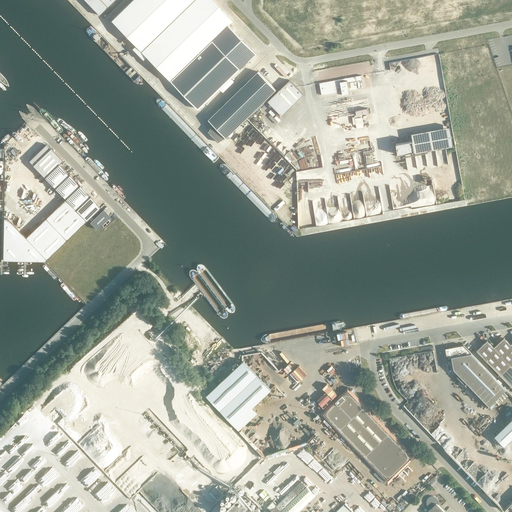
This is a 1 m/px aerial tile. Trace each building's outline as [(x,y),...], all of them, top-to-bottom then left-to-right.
[(91,0),(104,13),(109,13),(122,0),(91,0)] [(191,0),(131,0),(113,18),(113,23),(140,50),(191,0)] [(170,80),(228,25),(232,20),(212,0),(191,0),(140,50),(170,81),(170,80)] [(242,40),(228,25),(170,80),(198,109),(249,60),(248,60),(255,53),(242,40)] [(226,138),(276,90),(258,72),(209,120),(226,138)] [(319,83),(321,95),(342,92),(342,95),(350,94),(349,90),(363,88),(361,75),(319,83)] [(282,116),(304,95),(289,80),(268,101),(282,116)] [(80,185),(79,186),(69,175),(68,175),(59,164),(63,161),(50,148),(46,144),(29,161),(33,165),(32,165),(65,199),(86,221),(100,208),(90,196),(89,197),(80,185)] [(81,157),(106,182),(111,177),(87,152),(81,157)] [(65,199),(46,217),(67,238),(86,221),(65,199)] [(130,207),(154,233),(160,228),(135,202),(130,207)] [(96,229),(110,216),(103,209),(90,222),(96,229)] [(45,261),(67,240),(45,218),(26,237),(8,219),(4,219),(3,260),(45,261)] [(477,350),(480,354),(500,375),(510,365),(511,366),(511,342),(511,344),(504,337),(494,347),(487,340),(477,350)] [(506,390),(480,363),(463,345),(445,348),(448,363),(453,362),(453,363),(454,369),(489,406),(506,390)] [(270,390),(242,361),(208,394),(239,427),(256,412),(251,407),(270,390)] [(413,372),(411,373),(419,384),(421,382),(413,372)] [(388,482),(414,457),(348,388),(321,413),(388,482)] [(275,405),(296,401),(294,389),(273,393),(275,405)] [(106,437),(119,425),(112,417),(86,440),(92,447),(99,441),(102,444),(107,439),(106,437)] [(511,419),(495,436),(504,446),(511,438),(511,419)] [(320,429),(326,436),(331,433),(324,425),(320,429)] [(323,439),(325,438),(321,431),(316,435),(320,441),(323,439)] [(283,458),(294,453),(292,446),(280,450),(283,458)] [(353,511),(345,503),(335,511),(298,511),(315,496),(301,481),(276,505),(272,502),(267,507),(270,511),(268,511),(254,511),(239,496),(225,510),(226,511),(353,511)] [(413,496),(409,500),(413,504),(417,501),(413,496)] [(427,506),(428,506),(430,509),(427,511),(444,511),(437,503),(438,502),(438,501),(438,500),(438,499),(437,499),(437,498),(436,498),(436,497),(435,497),(434,496),(433,496),(432,496),(431,496),(430,497),(429,497),(428,498),(427,499),(427,500),(427,501),(426,501),(426,502),(426,503),(426,504),(427,504),(427,505),(427,506)]
